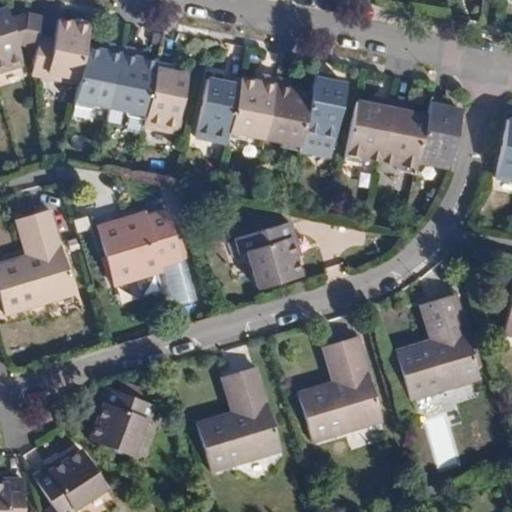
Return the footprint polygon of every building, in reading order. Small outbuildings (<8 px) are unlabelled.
[(0,8),(0,70),(20,64),(15,47),(7,20),(3,7),(0,8)] [(21,45),(38,48),(40,34),(44,17),(28,13),(28,14),(21,45)] [(15,47),(21,45),(28,14),(7,20),(15,47)] [(32,74),(79,84),(87,48),(91,26),(58,19),(55,37),(40,34),(38,48),(32,74)] [(98,105),(111,108),(123,48),(101,43),(100,50),(87,48),(79,84),(75,105),(92,109),(98,105)] [(123,48),(111,108),(124,110),(128,116),(146,120),(158,62),(144,59),(146,52),(123,48)] [(158,62),(146,120),(144,126),(175,133),(187,75),(172,72),(173,65),(158,62)] [(312,93),(303,136),(334,142),(346,84),(331,81),(332,75),(316,72),(312,93)] [(266,139),(278,79),(256,74),(254,82),(241,79),(229,136),(247,140),(253,136),(266,139)] [(229,136),(241,79),(224,75),(223,82),(208,79),(196,136),(228,143),(229,136)] [(299,83),(278,79),(266,139),(278,141),(281,147),(300,150),(303,136),(312,93),(298,90),(299,83)] [(368,159),(381,162),(392,102),(370,97),(369,105),(356,102),(344,159),(363,163),(368,159)] [(427,116),(418,162),(449,168),(461,110),(445,107),(447,100),(432,97),(427,116)] [(392,102),(381,162),(394,165),(397,170),(416,173),(418,162),(427,116),(414,113),(415,107),(392,102)] [(495,178),(511,180),(511,120),(507,120),(495,178)] [(32,256),(25,258),(0,265),(0,301),(5,316),(60,300),(58,295),(73,290),(49,211),(21,219),(32,256)] [(145,214),(96,228),(114,285),(126,282),(129,277),(143,273),(148,276),(157,273),(161,267),(180,262),(165,211),(146,217),(145,214)] [(14,222),(25,258),(32,256),(21,219),(14,222)] [(300,278),(294,260),(289,241),(293,239),(288,223),(235,239),(240,255),(247,253),(257,291),(300,278)] [(299,259),(293,239),(289,241),(294,260),(299,259)] [(511,288),(502,336),(511,338),(511,288)] [(58,295),(60,300),(75,295),(73,290),(58,295)] [(452,296),(424,304),(435,341),(429,343),(393,353),(407,401),(463,384),(462,380),(476,376),(452,296)] [(435,341),(424,304),(418,306),(429,343),(435,341)] [(355,339),(329,347),(339,383),(332,386),(297,396),(310,443),(367,427),(365,422),(378,418),(355,339)] [(339,383),(329,347),(322,349),(332,386),(339,383)] [(255,369),(228,377),(239,413),(231,415),(195,425),(209,472),(264,456),(263,451),(278,447),(255,369)] [(462,380),(463,384),(477,380),(476,376),(462,380)] [(239,413),(228,377),(221,379),(231,415),(239,413)] [(106,388),(100,403),(104,404),(96,423),(89,442),(130,458),(145,420),(151,422),(157,407),(106,388)] [(104,404),(100,403),(93,422),(96,423),(104,404)] [(426,417),(434,470),(458,466),(449,413),(426,417)] [(365,422),(367,427),(380,423),(378,418),(365,422)] [(263,451),(264,456),(280,452),(278,447),(263,451)] [(49,472),(47,469),(33,477),(54,511),(73,511),(72,510),(104,490),(82,452),(66,462),(49,472)] [(63,458),(47,469),(49,472),(66,462),(63,458)] [(22,511),(22,482),(6,482),(6,486),(0,486),(0,511),(22,511)]
